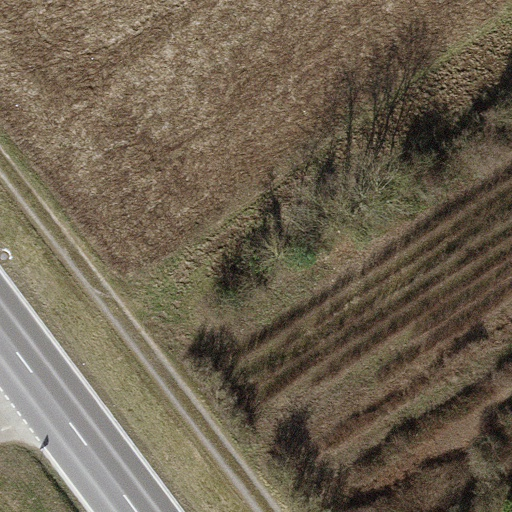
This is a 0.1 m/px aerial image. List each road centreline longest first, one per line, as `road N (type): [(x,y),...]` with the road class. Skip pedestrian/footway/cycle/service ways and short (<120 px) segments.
road 1 (track): [(0,127),(292,511)]
road 2 (secondary): [(0,366),(117,511)]
